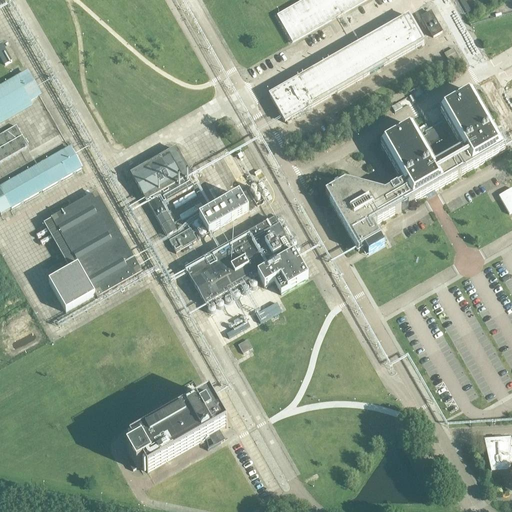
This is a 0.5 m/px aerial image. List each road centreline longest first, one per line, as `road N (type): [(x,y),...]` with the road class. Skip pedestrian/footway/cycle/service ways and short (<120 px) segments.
road 1 (unclassified): [(280,192),(430,443)]
road 2 (unclassified): [(439,437),(296,184)]
road 3 (unclassified): [(213,386),(113,444),(142,500),(190,511)]
road 4 (unclassified): [(152,280),(53,336),(0,239)]
road 5 (unclassified): [(296,184),(483,72)]
road 6 (unclassified): [(273,141),(461,33)]
road 7 (unclassified): [(250,102),(422,0)]
road 8 (unclassified): [(116,166),(18,0)]
road 9 (unclassified): [(5,18),(94,179)]
road 10 (unclassified): [(213,386),(283,502)]
road 11 (unclassified): [(300,493),(234,375)]
road 12 (unclassified): [(116,166),(230,101)]
road 13 (unclassified): [(234,375),(173,268)]
road 14 (unclassified): [(152,280),(213,386)]
